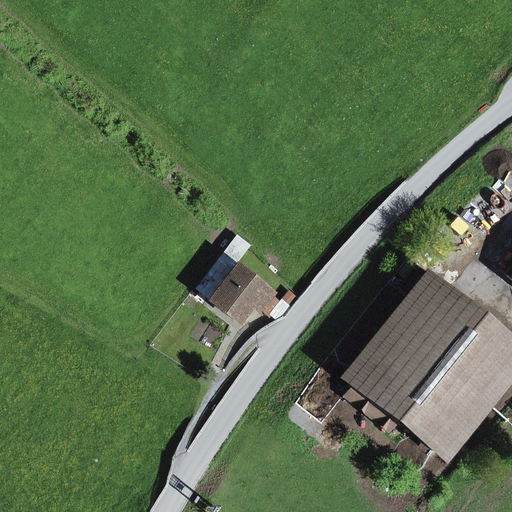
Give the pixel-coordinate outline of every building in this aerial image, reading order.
[(269,317),(279,303),(219,257),(195,289),(203,295),(218,277),(222,280),(207,300),(235,322),(249,304),(269,317)] [(422,296),(350,386),(431,451),(511,349),(511,346),(419,272),(408,286),(422,296)] [(202,297),(207,300),(222,280),(218,277),(203,295),(202,297)] [(288,291),(281,300),(282,300),(290,306),(296,298),(288,291)] [(282,300),(279,303),(269,317),(274,321),(284,316),(291,307),(290,306),(282,300)]
